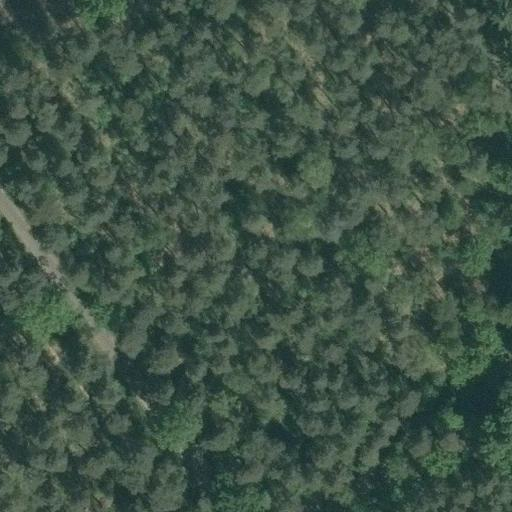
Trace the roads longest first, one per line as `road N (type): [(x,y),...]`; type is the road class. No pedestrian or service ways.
road 1 (unclassified): [(235,511),(0,202)]
road 2 (unclassified): [(511,434),(284,511)]
